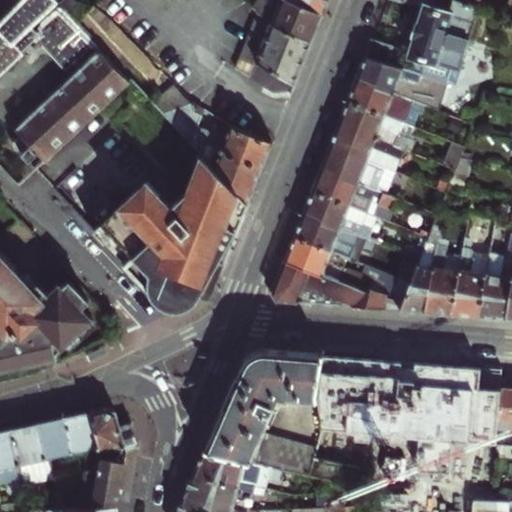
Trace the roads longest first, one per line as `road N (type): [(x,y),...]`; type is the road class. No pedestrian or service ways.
road 1 (tertiary): [(245,285),(355,0)]
road 2 (residential): [(239,315),(511,343)]
road 3 (residential): [(164,349),(0,171)]
road 4 (tertiary): [(161,494),(239,315)]
road 5 (residential): [(161,494),(165,425),(152,397),(118,383),(63,393)]
